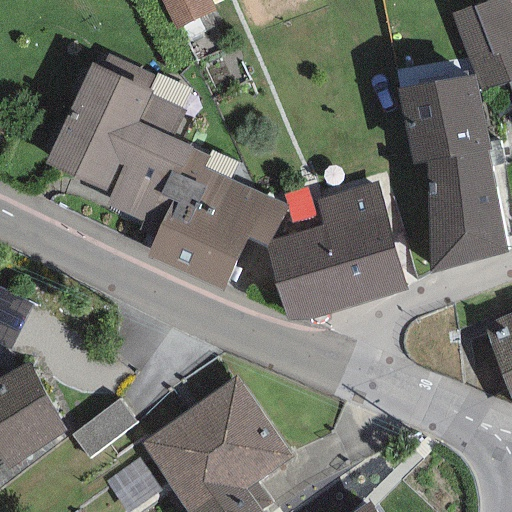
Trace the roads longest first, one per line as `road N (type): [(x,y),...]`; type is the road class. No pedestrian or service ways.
road 1 (residential): [(346,373),(182,307),(0,213)]
road 2 (residential): [(511,274),(461,289),(368,341),(346,373)]
road 3 (residential): [(511,440),(346,373)]
